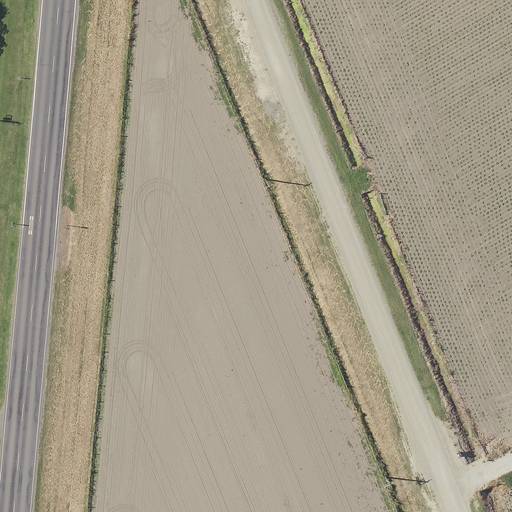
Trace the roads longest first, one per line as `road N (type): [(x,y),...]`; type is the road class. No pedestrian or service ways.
road 1 (unclassified): [(254,0),(458,511)]
road 2 (trunk): [(57,0),(6,511)]
